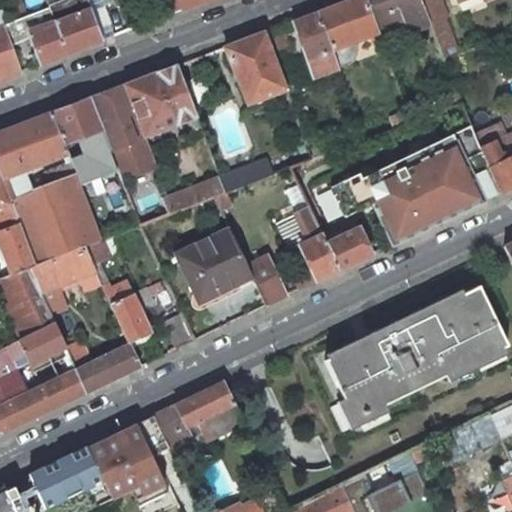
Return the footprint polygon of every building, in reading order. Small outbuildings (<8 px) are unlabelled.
[(55,21),(68,54),(102,41),(87,0),(47,0),(50,7),(55,21)] [(161,0),(167,16),(182,10),(178,0),(161,0)] [(178,0),(182,10),(208,0),(178,0)] [(365,0),(348,0),(316,12),(330,49),(377,31),(374,23),(365,0)] [(419,0),(365,0),(374,23),(401,13),(408,32),(429,24),(419,0)] [(438,0),(419,0),(429,24),(443,60),(457,54),(443,19),(446,18),(438,0)] [(330,49),(316,12),(295,20),(309,57),(315,75),(326,70),(337,66),(330,49)] [(29,31),(41,64),(68,54),(55,21),(29,31)] [(4,25),(0,26),(0,79),(20,72),(4,25)] [(264,32),(277,66),(289,62),(286,54),(291,51),(281,25),(264,32)] [(264,32),(224,47),(248,104),(286,89),(277,66),(264,32)] [(146,136),(190,120),(195,132),(201,130),(194,113),(176,65),(126,84),(146,136)] [(146,136),(126,84),(93,97),(103,128),(119,170),(123,178),(156,166),(151,150),(146,136)] [(93,97),(51,113),(64,143),(68,153),(71,161),(81,185),(119,170),(103,128),(93,97)] [(51,113),(0,132),(0,175),(9,200),(33,192),(24,171),(68,153),(64,143),(51,113)] [(498,194),(511,186),(511,135),(505,138),(499,124),(475,135),(482,151),(489,168),(498,194)] [(373,204),(388,235),(419,221),(423,229),(452,215),(448,207),(479,192),(484,200),(498,194),(489,168),(482,151),(475,135),(471,125),(362,178),(359,173),(332,187),(346,217),(373,204)] [(259,162),(219,177),(224,192),(289,167),(312,159),(306,145),(259,162)] [(33,192),(9,200),(12,206),(33,265),(83,246),(102,239),(86,198),(81,185),(71,161),(45,172),(50,186),(33,192)] [(0,210),(12,206),(9,200),(0,175),(0,210)] [(219,177),(218,176),(203,182),(168,196),(164,197),(161,198),(168,214),(213,196),(224,192),(219,177)] [(298,212),(307,207),(298,187),(289,192),(298,212)] [(230,205),(224,192),(213,196),(219,210),(230,205)] [(0,210),(0,243),(11,274),(26,267),(33,265),(12,206),(0,210)] [(307,241),(300,244),(307,257),(310,264),(293,273),(301,288),(318,280),(338,271),(321,237),(307,207),(298,212),(294,214),(307,241)] [(307,241),(294,214),(275,223),(288,250),(300,244),(307,241)] [(338,271),(369,256),(352,221),(321,237),(338,271)] [(229,229),(175,254),(198,302),(202,300),(251,276),(246,266),(229,229)] [(33,265),(26,267),(36,288),(94,267),(92,265),(83,246),(33,265)] [(266,256),(246,266),(251,276),(266,305),(285,296),(275,275),(266,256)] [(49,318),(36,288),(26,267),(11,274),(7,275),(1,277),(0,277),(0,296),(21,340),(52,325),(49,318)] [(107,284),(103,287),(105,291),(127,339),(148,330),(131,293),(126,281),(109,289),(107,284)] [(471,362),(506,345),(478,286),(388,329),(352,347),(325,360),(353,419),(408,392),(444,375),(471,362)] [(183,316),(164,325),(176,349),(194,340),(183,316)] [(63,346),(52,325),(21,340),(0,350),(0,406),(75,370),(63,346)] [(129,344),(75,370),(86,392),(139,366),(129,344)] [(75,370),(0,406),(0,433),(86,392),(75,370)] [(222,382),(154,415),(165,437),(167,441),(171,448),(196,436),(198,441),(203,438),(205,442),(211,439),(243,424),(222,382)] [(511,402),(489,414),(501,439),(511,434),(511,402)] [(489,414),(441,437),(455,463),(501,439),(489,414)] [(167,492),(147,451),(167,441),(165,437),(154,415),(85,448),(109,499),(109,500),(112,499),(129,491),(137,507),(167,492)] [(90,508),(109,499),(85,448),(27,475),(43,508),(82,490),(90,508)] [(511,511),(511,462),(510,459),(497,466),(504,480),(501,481),(511,503),(511,502),(511,511),(480,511),(480,510),(476,511),(452,511),(448,511),(511,511)] [(353,511),(341,485),(288,510),(284,511),(353,511)] [(0,489),(0,511),(16,511),(11,501),(19,497),(14,486),(6,490),(4,487),(0,489)] [(239,502),(220,511),(262,511),(255,498),(241,506),(239,502)]
